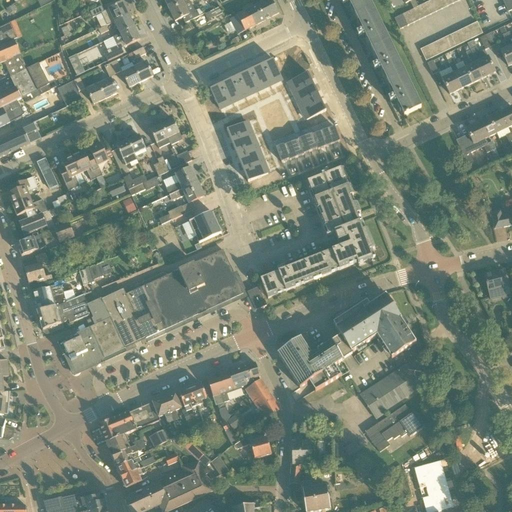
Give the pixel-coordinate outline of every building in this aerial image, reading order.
[(165,0),(165,1),(170,11),(184,4),(192,0),(165,0)] [(257,6),(265,21),(279,14),(271,0),(260,0),(259,1),(261,4),(257,6)] [(374,10),(368,0),(345,0),(341,2),(343,5),(346,4),(348,8),(351,6),(357,18),(374,10)] [(414,10),(414,9),(418,7),(414,0),(408,0),(410,2),(414,10)] [(437,0),(433,0),(431,1),(436,13),(442,10),(437,0)] [(448,7),(444,0),(437,0),(442,10),(448,7)] [(511,0),(502,0),(509,12),(511,10),(511,0)] [(436,13),(431,1),(425,4),(431,16),(436,13)] [(115,22),(128,16),(122,4),(109,10),(105,13),(102,7),(91,13),(93,18),(102,14),(104,19),(112,15),(115,22)] [(184,4),(170,11),(175,23),(183,19),(185,24),(200,17),(197,11),(189,15),(184,4)] [(425,4),(420,7),(425,18),(431,16),(425,4)] [(231,23),(236,31),(238,35),(245,32),(265,21),(257,6),(230,21),(231,23)] [(414,9),(419,21),(425,18),(420,7),(418,7),(414,9)] [(14,40),(17,39),(45,26),(43,22),(49,19),(44,8),(2,29),(0,29),(0,64),(4,63),(21,56),(14,40)] [(209,20),(216,16),(217,17),(223,14),(220,8),(206,14),(209,20)] [(410,11),(408,12),(414,24),(419,21),(414,9),(414,10),(410,11)] [(373,51),(389,43),(382,27),(374,10),(357,18),(363,32),(357,35),(358,38),(359,38),(362,36),(364,40),(367,39),(373,51)] [(408,12),(403,15),(408,26),(414,24),(408,12)] [(408,26),(403,15),(399,16),(394,19),(400,30),(408,26)] [(121,34),(134,28),(128,16),(115,22),(121,34)] [(231,23),(225,27),(227,32),(232,33),(236,31),(231,23)] [(483,34),(478,24),(477,23),(471,26),(477,37),(483,34)] [(101,35),(109,31),(107,26),(99,30),(101,35)] [(471,26),(466,28),(471,40),(477,37),(471,26)] [(67,27),(62,30),(65,37),(71,35),(67,27)] [(118,47),(104,54),(108,63),(122,56),(120,50),(127,47),(140,41),(134,28),(121,34),(114,38),(117,45),(118,47)] [(460,31),(466,43),(471,40),(466,28),(460,31)] [(460,31),(455,34),(460,45),(466,43),(460,31)] [(486,36),(492,47),(497,45),(492,33),(486,36)] [(449,37),(454,48),(460,45),(455,34),(449,37)] [(511,44),(510,40),(507,34),(503,35),(506,42),(505,43),(507,49),(501,52),(508,67),(511,65),(511,44)] [(486,50),(492,47),(486,36),(480,39),(486,50)] [(449,37),(443,39),(449,51),(454,48),(449,37)] [(239,38),(232,41),(234,46),(241,43),(239,38)] [(438,42),(443,53),(449,51),(443,39),(438,42)] [(438,42),(432,45),(437,56),(443,53),(438,42)] [(388,84),(405,76),(397,59),(389,43),(373,51),(379,65),(373,68),(374,71),(375,71),(378,69),(380,73),(383,72),(388,84)] [(432,45),(426,48),(432,59),(437,56),(432,45)] [(144,48),(133,54),(136,60),(147,55),(144,48)] [(421,50),(426,62),(432,59),(426,48),(421,50)] [(471,51),(476,64),(484,79),(496,73),(488,58),(481,61),(476,49),(471,51)] [(484,79),(476,64),(471,51),(467,53),(472,66),(465,69),(473,84),(484,79)] [(69,59),(78,76),(86,72),(78,55),(69,59)] [(27,70),(21,56),(4,63),(11,78),(27,70)] [(273,60),(261,66),(270,86),(283,80),(273,60)] [(454,74),(461,90),(473,84),(465,69),(459,72),(453,60),(448,62),(451,68),(454,74)] [(111,64),(116,75),(122,72),(117,61),(111,64)] [(433,76),(439,73),(433,61),(427,64),(433,76)] [(124,73),(135,68),(133,63),(122,68),(124,73)] [(135,69),(141,83),(153,77),(147,63),(135,69)] [(31,95),(38,92),(48,87),(49,85),(39,64),(27,70),(11,78),(16,89),(0,97),(0,111),(15,104),(31,95)] [(110,78),(116,75),(111,64),(104,67),(110,78)] [(261,66),(248,72),(257,92),(270,86),(261,66)] [(130,89),(141,83),(135,69),(123,75),(130,89)] [(248,72),(235,78),(245,98),(257,92),(248,72)] [(308,74),(289,83),(295,96),(314,86),(308,74)] [(454,74),(442,80),(450,95),(461,90),(454,74)] [(421,109),(413,92),(405,76),(388,84),(395,97),(389,100),(390,103),(390,104),(394,102),(396,106),(398,104),(404,117),(421,109)] [(235,78),(223,84),(232,104),(245,98),(235,78)] [(86,90),(80,79),(74,82),(79,93),(86,90)] [(99,86),(106,100),(118,94),(111,80),(99,86)] [(74,82),(58,89),(67,108),(83,100),(79,93),(74,82)] [(223,84),(210,90),(219,110),(232,104),(223,84)] [(94,106),(106,100),(99,86),(87,92),(94,106)] [(314,86),(295,96),(301,108),(320,99),(314,86)] [(48,87),(38,92),(40,96),(50,91),(48,87)] [(38,92),(31,95),(33,100),(40,96),(38,92)] [(320,99),(301,108),(307,121),(326,112),(320,99)] [(22,117),(15,104),(0,111),(0,128),(10,124),(22,117)] [(511,127),(511,107),(501,113),(508,129),(511,127)] [(497,134),(508,129),(501,113),(489,119),(497,134)] [(486,140),(497,134),(489,119),(478,124),(485,140),(486,140)] [(172,146),(174,145),(183,141),(173,121),(162,126),(168,139),(171,144),(172,146)] [(247,123),(227,131),(232,144),(252,136),(247,123)] [(0,159),(30,145),(30,143),(41,138),(36,124),(0,140),(0,159)] [(476,165),(471,154),(484,148),(487,153),(491,151),(488,146),(486,140),(485,140),(478,124),(466,130),(469,135),(456,141),(469,169),(476,165)] [(171,144),(168,139),(162,126),(150,131),(157,144),(159,150),(171,144)] [(334,128),(328,130),(334,145),(340,143),(334,128)] [(328,130),(320,133),(326,148),(334,145),(328,130)] [(320,133),(313,136),(318,150),(318,151),(326,148),(320,133)] [(312,135),(305,138),(311,152),(318,150),(313,136),(312,135)] [(128,142),(134,155),(146,150),(140,136),(128,142)] [(252,136),(232,144),(238,157),(258,149),(252,136)] [(305,138),(298,140),(303,155),(311,152),(305,138)] [(298,141),(291,144),(297,159),(304,156),(298,141)] [(137,161),(134,155),(128,142),(117,147),(123,160),(124,160),(126,166),(137,161)] [(291,144),(284,147),(289,161),(289,162),(297,159),(291,144)] [(97,167),(98,167),(109,161),(101,145),(89,150),(91,154),(97,167)] [(284,146),(276,148),(282,163),(289,161),(284,147),(284,146)] [(258,149),(238,157),(243,170),(263,162),(258,149)] [(97,167),(91,154),(86,156),(84,152),(73,158),(81,175),(87,172),(91,182),(103,177),(98,167),(97,167)] [(178,156),(177,157),(180,164),(181,167),(183,166),(192,162),(187,152),(178,156)] [(175,155),(174,155),(170,157),(173,162),(169,164),(167,161),(165,162),(163,158),(158,160),(159,164),(164,175),(170,172),(170,171),(172,170),(171,168),(180,164),(177,157),(175,155)] [(75,177),(81,175),(73,158),(62,163),(64,167),(59,169),(58,169),(69,192),(80,187),(75,177)] [(263,162),(243,170),(248,183),(268,175),(263,162)] [(495,167),(508,170),(504,162),(495,167)] [(159,177),(164,175),(159,164),(154,166),(159,177)] [(347,187),(346,183),(344,179),(347,178),(343,168),(306,183),(311,197),(318,215),(324,229),(327,238),(335,234),(338,243),(351,238),(354,246),(347,249),(329,256),(311,263),(293,270),(276,277),(262,283),(268,299),(278,295),(277,293),(281,291),(285,290),(286,292),(296,288),(295,286),(299,284),(303,283),(304,285),(314,281),(313,279),(317,277),(321,276),(322,278),(332,275),(331,272),(335,270),(339,269),(340,271),(350,268),(349,265),(353,263),(357,262),(358,266),(373,261),(370,252),(375,250),(367,231),(365,232),(362,224),(362,223),(361,223),(358,215),(361,214),(357,204),(354,205),(353,202),(351,197),(354,196),(350,186),(347,187)] [(169,196),(197,183),(191,169),(176,176),(181,186),(175,189),(175,188),(167,191),(169,196)] [(13,206),(30,199),(28,193),(38,189),(34,178),(10,187),(10,188),(11,188),(13,193),(8,194),(13,206)] [(124,180),(129,191),(135,189),(135,188),(130,178),(124,180)] [(156,178),(144,184),(147,190),(147,191),(160,186),(156,178)] [(189,204),(204,198),(197,183),(169,196),(172,202),(176,199),(177,200),(185,196),(189,204)] [(129,191),(132,197),(147,190),(144,184),(135,188),(135,189),(129,191)] [(67,196),(57,199),(60,206),(69,202),(67,196)] [(48,212),(43,201),(33,205),(30,199),(13,206),(18,217),(22,216),(24,221),(23,221),(24,222),(48,212)] [(123,203),(129,215),(137,211),(131,199),(123,203)] [(170,215),(172,221),(186,215),(182,208),(182,207),(169,213),(170,215)] [(48,212),(24,222),(19,224),(20,224),(25,236),(47,228),(47,227),(53,225),(51,219),(59,216),(57,210),(48,213),(48,212)] [(190,223),(199,244),(219,235),(221,234),(212,213),(211,212),(190,222),(190,223)] [(511,214),(500,217),(502,229),(511,226),(511,214)] [(54,230),(56,235),(59,243),(74,237),(69,224),(54,230)] [(43,240),(42,235),(34,239),(18,245),(22,258),(46,248),(44,243),(43,240)] [(243,295),(234,274),(223,251),(197,263),(217,307),(243,295)] [(36,258),(39,266),(26,270),(30,283),(38,281),(38,283),(52,279),(51,273),(44,275),(41,266),(48,264),(45,255),(36,258)] [(94,281),(113,273),(108,261),(89,269),(89,270),(94,281)] [(190,319),(217,307),(197,263),(170,275),(190,319)] [(83,286),(90,284),(95,283),(94,281),(89,270),(86,271),(79,273),(83,286)] [(489,292),(491,302),(511,297),(505,272),(485,277),(489,292)] [(164,332),(190,319),(170,275),(144,288),(164,331),(164,332)] [(62,306),(66,304),(62,288),(55,289),(55,287),(34,292),(39,312),(56,307),(56,308),(62,306)] [(144,288),(126,296),(146,340),(147,339),(146,337),(153,334),(152,332),(156,331),(157,334),(159,333),(164,331),(144,288)] [(248,293),(256,311),(267,306),(258,288),(248,293)] [(126,296),(124,290),(102,300),(111,319),(110,319),(124,350),(146,340),(126,296)] [(340,337),(332,342),(318,351),(317,351),(311,355),(301,339),(277,354),(300,389),(309,383),(315,393),(341,377),(335,367),(343,361),(353,354),(352,353),(377,337),(392,360),(416,344),(401,321),(402,321),(386,296),(370,307),(367,303),(333,325),(336,329),(335,329),(340,337)] [(92,319),(95,326),(90,328),(103,360),(104,359),(124,350),(110,319),(111,319),(102,300),(101,299),(88,306),(94,319),(92,319)] [(85,306),(69,312),(66,304),(62,306),(56,308),(56,307),(39,312),(38,312),(38,313),(43,331),(44,332),(44,334),(45,335),(47,335),(48,335),(64,329),(63,324),(66,323),(68,320),(70,324),(75,322),(89,317),(85,306)] [(90,328),(58,343),(64,357),(68,355),(74,369),(73,370),(73,371),(73,373),(73,374),(74,375),(75,376),(76,376),(77,375),(78,375),(79,374),(79,372),(79,371),(103,360),(90,328)] [(0,393),(3,393),(2,377),(8,377),(7,361),(1,362),(1,361),(0,361),(0,393)] [(252,380),(259,378),(260,377),(256,364),(229,373),(234,390),(248,385),(253,382),(252,380)] [(406,366),(360,396),(376,420),(386,413),(385,411),(421,388),(406,366)] [(216,407),(224,404),(220,394),(226,392),(234,390),(229,373),(207,380),(216,407)] [(265,421),(279,412),(281,410),(269,392),(269,393),(261,380),(245,391),(248,395),(251,393),(256,401),(254,403),(265,421)] [(201,401),(207,399),(201,384),(190,389),(199,411),(204,409),(201,401)] [(193,413),(199,411),(190,389),(179,393),(185,408),(190,406),(193,413)] [(0,415),(4,416),(4,414),(7,414),(8,403),(7,403),(8,401),(9,401),(9,392),(3,393),(0,393),(0,415)] [(229,399),(226,392),(220,394),(224,404),(230,402),(229,399)] [(182,409),(176,394),(164,399),(173,422),(179,419),(176,411),(182,409)] [(168,424),(173,422),(164,399),(153,403),(159,418),(165,416),(168,424)] [(161,421),(159,418),(153,403),(128,414),(128,415),(112,421),(100,426),(107,444),(124,436),(124,437),(161,421)] [(226,422),(230,417),(229,415),(225,404),(224,404),(218,406),(223,424),(226,422)] [(375,448),(380,454),(390,447),(387,443),(393,439),(394,441),(400,437),(401,439),(407,435),(410,438),(413,437),(422,431),(422,430),(425,428),(413,411),(408,410),(405,406),(365,433),(375,448)] [(6,422),(0,420),(0,439),(8,441),(8,440),(12,437),(14,430),(5,428),(6,422)] [(223,424),(221,425),(225,432),(230,429),(226,422),(223,424)] [(306,443),(292,443),(292,465),(292,469),(291,469),(291,472),(291,475),(299,474),(300,465),(320,464),(320,453),(325,453),(324,443),(334,443),(335,461),(343,461),(343,445),(343,430),(315,430),(315,442),(306,442),(306,443)] [(156,448),(170,441),(165,431),(151,438),(156,448)] [(237,450),(248,445),(251,444),(255,460),(272,456),(267,439),(265,439),(263,433),(246,438),(235,446),(237,450)] [(128,446),(124,437),(124,436),(107,444),(112,457),(139,446),(138,442),(128,446)] [(117,468),(117,469),(138,459),(136,454),(142,451),(142,450),(145,448),(142,440),(138,442),(139,446),(112,457),(114,462),(114,464),(115,467),(117,468)] [(182,446),(199,461),(203,456),(187,441),(182,446)] [(169,466),(179,462),(176,455),(166,459),(169,466)] [(214,468),(223,463),(219,457),(211,463),(214,468)] [(122,479),(144,469),(157,463),(154,458),(142,463),(139,458),(138,459),(117,469),(118,470),(117,471),(118,474),(119,474),(122,479)] [(159,483),(125,499),(129,511),(146,511),(160,506),(162,511),(170,511),(213,492),(199,462),(181,467),(184,472),(160,484),(159,483)] [(441,462),(414,469),(425,511),(442,511),(454,509),(441,462)] [(126,489),(142,482),(139,477),(146,474),(144,469),(122,479),(124,484),(123,485),(124,487),(126,488),(126,489)] [(299,474),(291,475),(291,478),(290,482),(291,482),(290,486),(299,485),(299,474)] [(319,488),(318,481),(301,484),(305,511),(322,511),(331,511),(327,487),(319,488)] [(47,511),(96,511),(107,510),(106,508),(104,502),(99,496),(94,498),(93,492),(45,503),(47,511)]
